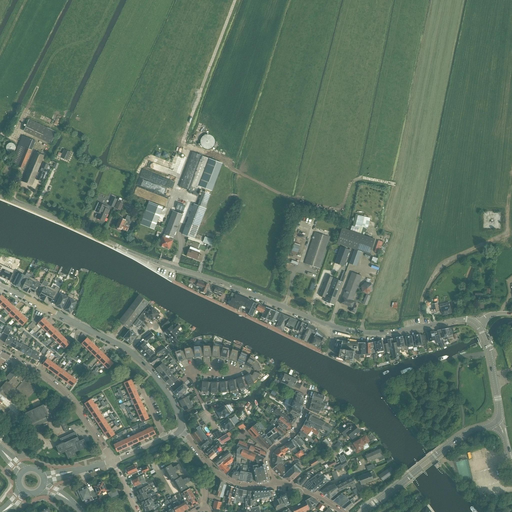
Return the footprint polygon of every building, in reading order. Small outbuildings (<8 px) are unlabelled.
[(24,130),(51,143),(57,131),(30,119),(24,130)] [(203,148),(204,148),(205,149),(206,149),(207,149),(208,149),(209,149),(210,149),(211,148),(212,148),(212,147),(213,147),(214,146),(214,145),(215,144),(215,143),(215,142),(215,141),(215,140),(215,139),(214,139),(214,138),(213,137),(212,136),(211,135),(210,135),(209,135),(208,134),(207,134),(206,135),(205,135),(204,135),(203,136),(202,137),(201,138),(201,139),(200,140),(200,141),(200,142),(200,143),(200,144),(201,144),(201,145),(201,146),(202,146),(202,147),(203,148)] [(18,166),(24,169),(35,141),(22,136),(11,163),(18,166)] [(15,147),(15,146),(15,145),(14,144),(13,144),(13,143),(12,143),(11,143),(10,143),(9,143),(8,143),(8,144),(7,144),(7,145),(6,145),(6,146),(6,147),(6,148),(6,149),(6,150),(7,151),(8,152),(9,152),(10,152),(11,153),(11,152),(12,152),(13,152),(14,151),(15,150),(15,149),(15,148),(15,147)] [(59,152),(57,156),(66,160),(68,156),(70,152),(64,149),(64,150),(62,154),(59,152)] [(24,174),(22,181),(32,185),(36,175),(37,172),(44,156),(35,152),(27,171),(25,175),(24,174)] [(193,152),(179,187),(189,191),(188,193),(197,196),(198,194),(201,187),(212,159),(193,152)] [(221,163),(212,159),(201,187),(211,190),(221,163)] [(37,172),(36,175),(38,176),(36,180),(41,182),(44,175),(48,165),(43,163),(39,173),(37,172)] [(194,204),(182,234),(194,239),(206,209),(205,208),(210,195),(202,192),(197,205),(194,204)] [(149,202),(140,224),(154,230),(156,225),(159,226),(160,223),(157,222),(163,207),(149,202)] [(98,203),(95,211),(99,213),(97,218),(104,222),(109,210),(107,209),(108,207),(102,204),(102,205),(98,203)] [(163,237),(159,245),(160,245),(160,247),(162,247),(163,247),(169,249),(182,215),(173,211),(163,237)] [(353,227),(358,228),(361,216),(356,215),(353,227)] [(121,228),(127,231),(132,218),(127,216),(125,221),(120,218),(116,227),(117,229),(119,230),(121,229),(121,228)] [(342,228),(336,243),(354,249),(361,252),(366,253),(369,255),(375,240),(361,235),(361,233),(362,230),(363,227),(359,226),(357,233),(347,230),(342,228)] [(315,233),(312,242),(304,264),(319,269),(329,238),(315,233)] [(295,234),(293,239),(303,242),(305,237),(295,234)] [(215,241),(205,237),(203,242),(213,246),(215,241)] [(300,245),(294,243),(291,252),(297,254),(300,245)] [(189,249),(186,256),(197,259),(199,253),(200,251),(190,247),(190,249),(189,249)] [(335,263),(343,266),(350,250),(341,247),(335,263)] [(354,249),(349,264),(356,266),(361,252),(354,249)] [(0,264),(0,272),(1,273),(0,274),(0,276),(9,281),(14,270),(0,264)] [(12,279),(15,280),(13,284),(19,287),(25,276),(16,271),(12,279)] [(356,307),(356,306),(355,305),(356,303),(354,302),(352,301),(361,276),(351,272),(342,297),(339,303),(351,308),(350,311),(355,313),(356,307)] [(23,290),(27,292),(34,279),(30,277),(30,278),(25,276),(21,283),(24,284),(22,289),(24,290),(23,290)] [(327,276),(319,296),(324,298),(325,297),(326,298),(324,302),(333,305),(343,282),(340,281),(334,278),(327,295),(326,294),(332,278),(327,276)] [(36,290),(38,291),(42,284),(37,282),(38,281),(34,279),(27,292),(31,294),(31,293),(33,294),(36,290)] [(198,281),(196,286),(201,288),(200,291),(205,294),(209,285),(198,281)] [(40,299),(44,301),(51,288),(47,286),(47,287),(42,284),(38,291),(41,293),(39,297),(41,298),(40,299)] [(52,298),(55,300),(59,293),(58,292),(60,289),(56,287),(54,289),(51,288),(44,301),(48,303),(48,302),(50,303),(52,298)] [(213,292),(222,296),(224,290),(216,287),(213,292)] [(61,309),(64,304),(68,296),(64,294),(63,295),(59,293),(55,300),(58,301),(56,306),(58,306),(57,307),(61,309)] [(68,296),(64,304),(67,305),(64,310),(66,311),(66,312),(70,314),(73,307),(74,307),(76,304),(75,303),(76,300),(73,299),(74,296),(69,293),(68,296)] [(236,303),(239,296),(232,293),(229,300),(230,301),(228,305),(238,309),(239,309),(240,307),(239,307),(240,305),(236,303)] [(139,295),(122,317),(118,322),(128,329),(148,302),(139,295)] [(248,300),(239,296),(236,303),(240,305),(244,307),(248,300)] [(1,305),(5,309),(10,304),(6,300),(1,305)] [(252,302),(248,300),(244,307),(249,309),(252,302)] [(252,316),(253,317),(258,304),(254,302),(248,315),(252,317),(252,316)] [(441,308),(443,315),(452,313),(449,303),(438,305),(438,303),(432,304),(434,313),(440,311),(439,309),(441,308)] [(5,309),(9,313),(14,308),(10,304),(5,309)] [(256,310),(263,314),(265,308),(261,306),(258,304),(253,317),(255,314),(254,314),(256,310)] [(146,308),(138,318),(143,322),(145,319),(143,317),(145,315),(153,321),(155,318),(158,321),(161,316),(158,314),(159,313),(158,312),(158,311),(155,309),(154,310),(151,307),(148,310),(146,308)] [(261,317),(268,320),(273,311),(266,307),(266,308),(265,308),(263,314),(261,317)] [(9,313),(14,317),(19,312),(14,308),(9,313)] [(273,311),(268,320),(273,322),(271,325),(274,327),(281,314),(273,311)] [(14,317),(18,321),(23,316),(19,312),(14,317)] [(284,327),(290,317),(282,314),(275,327),(282,331),(284,327)] [(23,316),(18,321),(22,325),(27,320),(23,316)] [(297,320),(290,317),(284,327),(285,327),(291,330),(292,331),(297,320)] [(43,318),(38,323),(43,328),(48,323),(43,318)] [(166,319),(160,324),(163,328),(169,323),(166,319)] [(302,329),(305,330),(308,325),(308,324),(307,325),(305,324),(298,321),(295,329),(301,332),(302,329)] [(48,323),(43,328),(47,332),(52,327),(48,323)] [(167,339),(174,345),(178,341),(175,338),(180,332),(178,329),(180,327),(176,323),(174,325),(173,324),(166,331),(170,336),(167,339)] [(311,332),(313,333),(315,328),(308,325),(305,330),(301,339),(306,342),(311,332)] [(49,334),(47,336),(49,338),(51,336),(56,331),(52,327),(47,332),(49,334)] [(450,328),(444,329),(445,332),(446,332),(448,339),(453,337),(452,335),(451,333),(454,332),(453,327),(450,328)] [(315,334),(314,336),(322,340),(324,335),(317,329),(315,328),(313,333),(315,334)] [(444,329),(438,330),(438,331),(441,340),(442,340),(442,338),(444,337),(445,340),(448,339),(446,332),(445,332),(444,329)] [(123,338),(130,343),(130,344),(130,343),(134,339),(135,339),(137,337),(136,336),(136,335),(136,334),(134,332),(133,333),(129,330),(123,338)] [(56,331),(51,336),(56,340),(61,335),(56,331)] [(431,331),(427,332),(429,342),(435,341),(436,344),(441,341),(441,340),(438,331),(434,332),(434,331),(431,331)] [(144,338),(146,341),(154,335),(151,332),(144,338)] [(415,335),(415,336),(417,346),(417,345),(422,345),(422,346),(426,345),(424,335),(421,335),(420,334),(418,335),(418,334),(415,334),(415,335)] [(61,335),(56,340),(60,344),(65,339),(61,335)] [(4,343),(10,346),(15,337),(12,336),(11,338),(8,337),(4,343)] [(322,340),(314,336),(314,337),(310,344),(319,348),(322,340)] [(398,341),(398,342),(399,347),(401,346),(402,351),(403,351),(404,351),(404,350),(408,350),(408,347),(406,338),(403,339),(403,336),(397,338),(394,338),(395,342),(398,341)] [(406,337),(406,338),(408,347),(413,346),(413,348),(417,347),(417,345),(417,346),(415,336),(412,337),(412,336),(409,336),(406,336),(406,337)] [(10,346),(15,348),(18,342),(16,341),(17,339),(15,337),(10,346)] [(82,343),(86,348),(91,343),(87,338),(82,343)] [(399,347),(398,342),(393,343),(393,338),(388,339),(389,346),(391,346),(393,357),(400,355),(399,347)] [(65,339),(60,344),(64,348),(69,344),(69,343),(65,339)] [(366,354),(365,343),(358,343),(343,341),(337,340),(335,350),(340,352),(339,357),(340,357),(346,360),(346,362),(353,363),(354,357),(355,357),(355,358),(356,359),(358,360),(358,359),(359,358),(360,358),(364,358),(364,355),(366,355),(366,354)] [(375,342),(377,354),(385,353),(382,340),(375,342)] [(137,349),(142,354),(148,348),(146,345),(146,344),(144,341),(141,344),(141,345),(137,349)] [(25,343),(22,342),(21,344),(18,342),(15,348),(21,351),(24,345),(25,343)] [(371,343),(365,343),(366,354),(366,356),(370,355),(370,353),(374,353),(374,342),(371,343)] [(86,348),(91,352),(95,347),(91,343),(86,348)] [(195,358),(203,357),(203,344),(203,347),(200,347),(199,346),(195,347),(195,345),(193,345),(195,358)] [(212,357),(213,344),(213,347),(209,347),(209,346),(205,346),(205,344),(203,344),(203,357),(212,357)] [(212,357),(220,358),(223,346),(223,345),(222,349),(219,348),(219,346),(214,346),(214,345),(213,344),(212,357)] [(21,351),(26,354),(29,348),(24,345),(21,351)] [(186,359),(195,358),(193,345),(194,348),(190,349),(190,347),(185,348),(185,347),(184,347),(186,359)] [(156,352),(158,355),(167,349),(164,346),(156,352)] [(226,359),(229,359),(232,348),(231,350),(228,349),(228,348),(224,347),(224,346),(223,346),(220,358),(226,359)] [(26,354),(31,357),(34,351),(36,348),(33,347),(32,349),(29,348),(26,354)] [(91,352),(95,356),(100,351),(95,347),(91,352)] [(186,359),(184,347),(184,350),(181,351),(181,350),(176,351),(176,350),(174,350),(178,362),(186,359)] [(148,348),(142,354),(146,359),(150,355),(151,356),(154,353),(152,350),(151,351),(148,348)] [(236,362),(237,362),(242,351),(242,350),(240,353),(237,352),(238,351),(233,349),(234,348),(232,348),(229,359),(236,362)] [(34,351),(31,357),(36,360),(40,354),(34,351)] [(95,356),(99,360),(104,355),(100,351),(95,356)] [(242,365),(244,366),(251,355),(249,357),(246,355),(247,354),(242,353),(243,351),(242,351),(237,362),(242,365)] [(99,360),(104,364),(109,359),(104,355),(99,360)] [(251,355),(244,366),(250,369),(250,368),(252,367),(254,371),(261,369),(258,365),(259,364),(255,360),(255,359),(251,357),(252,355),(251,355)] [(148,361),(153,365),(159,361),(156,356),(148,361)] [(43,365),(48,368),(52,363),(47,359),(43,365)] [(109,359),(104,364),(107,368),(108,368),(113,363),(109,359)] [(48,368),(53,372),(57,366),(52,363),(48,368)] [(162,363),(156,368),(159,373),(166,367),(162,363)] [(53,372),(58,375),(62,370),(57,366),(53,372)] [(166,367),(159,373),(163,377),(169,372),(171,370),(167,366),(166,367)] [(0,400),(2,402),(6,398),(0,393),(0,392),(2,390),(6,393),(9,396),(14,400),(14,401),(15,400),(19,395),(20,396),(26,401),(36,389),(30,384),(31,383),(25,378),(24,379),(23,380),(19,377),(16,374),(12,370),(10,372),(6,377),(10,381),(8,382),(7,381),(6,381),(0,388),(0,400)] [(58,375),(63,379),(67,373),(62,370),(58,375)] [(169,372),(163,377),(166,381),(173,376),(169,372)] [(249,373),(244,376),(249,387),(250,387),(250,385),(254,383),(253,383),(259,379),(257,378),(261,374),(254,372),(252,375),(250,374),(249,373)] [(63,379),(67,382),(71,377),(67,373),(63,379)] [(281,382),(287,385),(290,377),(284,374),(284,375),(283,377),(281,382)] [(173,376),(166,381),(170,385),(176,380),(173,376)] [(244,376),(236,379),(240,391),(241,390),(241,389),(245,387),(245,386),(248,385),(249,387),(244,376)] [(71,377),(67,382),(72,386),(76,380),(71,377)] [(290,377),(287,385),(293,387),(294,387),(295,387),(299,389),(301,385),(295,383),(296,383),(297,381),(296,380),(297,379),(290,377)] [(236,379),(227,381),(230,393),(232,392),(231,391),(236,390),(236,389),(239,388),(240,391),(236,379)] [(124,383),(127,388),(133,386),(131,380),(124,383)] [(211,394),(211,382),(210,382),(202,381),(202,383),(198,382),(198,384),(198,385),(198,386),(198,387),(198,388),(199,389),(200,391),(200,392),(201,392),(207,393),(207,392),(211,391),(211,394)] [(227,381),(219,382),(221,394),(222,394),(222,393),(226,392),(226,391),(229,390),(230,393),(227,381)] [(219,382),(211,382),(211,394),(212,394),(212,393),(217,393),(217,392),(220,391),(220,394),(221,394),(219,382)] [(173,392),(178,398),(183,394),(184,394),(185,393),(186,391),(185,390),(186,389),(188,387),(184,383),(183,384),(173,392)] [(127,388),(129,394),(136,391),(133,386),(127,388)] [(129,394),(132,399),(138,396),(136,391),(129,394)] [(288,396),(285,403),(296,408),(301,411),(304,400),(303,400),(303,399),(303,398),(304,394),(296,391),(292,398),(288,396)] [(313,393),(312,399),(325,404),(327,404),(327,402),(323,401),(323,400),(324,400),(325,397),(324,397),(324,396),(313,393)] [(132,399),(134,405),(141,402),(138,396),(132,399)] [(179,401),(182,406),(189,402),(187,397),(179,401)] [(85,403),(88,408),(94,405),(91,399),(85,403)] [(312,399),(310,404),(323,409),(324,408),(326,409),(327,405),(325,404),(312,399)] [(31,424),(33,428),(58,416),(51,402),(44,405),(43,404),(24,413),(29,425),(31,424)] [(134,405),(137,410),(143,407),(141,402),(134,405)] [(189,402),(182,406),(185,411),(192,407),(189,402)] [(301,411),(293,407),(285,403),(284,405),(291,410),(290,413),(298,418),(301,411)] [(323,409),(310,404),(309,410),(319,414),(320,411),(322,412),(323,409)] [(94,405),(88,408),(92,413),(97,410),(97,409),(99,408),(97,406),(96,407),(94,405)] [(218,414),(220,419),(224,417),(229,414),(229,413),(231,412),(226,405),(224,406),(216,411),(218,414)] [(275,406),(272,409),(276,412),(293,426),(297,419),(292,415),(291,415),(289,417),(279,408),(275,406)] [(137,410),(139,416),(146,413),(143,407),(137,410)] [(272,410),(270,412),(273,414),(274,413),(278,416),(277,417),(279,418),(277,421),(279,423),(283,426),(288,431),(292,426),(275,412),(276,412),(272,409),(272,410)] [(92,413),(95,418),(101,415),(97,410),(92,413)] [(309,412),(305,421),(319,427),(328,431),(328,429),(332,431),(335,428),(330,426),(330,425),(324,423),(324,422),(319,420),(320,417),(316,415),(309,412)] [(146,413),(139,416),(142,421),(148,418),(146,413)] [(95,418),(98,423),(104,419),(101,415),(95,418)] [(222,427),(224,432),(229,430),(233,426),(235,425),(230,418),(228,419),(221,424),(222,427)] [(64,419),(60,421),(65,432),(69,431),(64,419)] [(98,423),(101,428),(107,424),(104,419),(98,423)] [(270,422),(275,427),(276,428),(284,435),(287,432),(281,427),(281,428),(277,424),(272,420),(270,422)] [(305,421),(304,425),(310,428),(319,433),(319,432),(317,431),(319,427),(305,421)] [(253,426),(258,433),(270,446),(273,444),(272,443),(265,435),(261,430),(256,423),(253,426)] [(345,424),(339,429),(343,435),(355,425),(353,423),(353,424),(351,423),(349,423),(347,423),(346,424),(345,423),(345,424)] [(101,428),(105,433),(111,429),(107,424),(101,428)] [(304,425),(300,430),(307,436),(311,431),(317,435),(319,433),(310,428),(304,425)] [(355,425),(343,435),(345,437),(348,434),(353,441),(357,438),(356,436),(355,435),(359,431),(355,425)] [(191,434),(198,444),(199,443),(204,439),(205,440),(208,438),(200,428),(201,428),(199,426),(196,428),(197,430),(192,434),(191,434)] [(148,427),(146,428),(147,430),(150,436),(155,434),(152,427),(149,429),(148,427)] [(270,446),(258,433),(253,427),(249,431),(253,436),(254,435),(256,437),(259,441),(261,443),(267,449),(270,446)] [(275,427),(265,435),(272,443),(273,444),(278,441),(283,437),(284,435),(276,428),(275,427)] [(111,429),(105,433),(108,438),(114,435),(111,429)] [(147,430),(141,432),(144,439),(150,436),(147,430)] [(300,430),(297,434),(304,440),(306,437),(311,442),(313,441),(307,436),(300,430)] [(56,448),(57,448),(59,453),(59,454),(65,451),(68,458),(76,455),(74,452),(79,450),(80,450),(86,446),(86,447),(87,446),(84,441),(83,439),(79,441),(77,437),(78,437),(77,437),(75,432),(60,439),(62,444),(57,447),(56,447),(56,448)] [(141,432),(136,435),(139,441),(144,439),(141,432)] [(229,437),(227,433),(218,438),(221,444),(230,438),(229,437)] [(136,435),(130,437),(133,444),(139,441),(136,435)] [(297,435),(293,439),(297,445),(299,447),(300,448),(300,449),(301,450),(302,452),(303,453),(305,451),(303,449),(304,449),(301,445),(304,443),(297,435)] [(365,436),(360,439),(361,440),(359,441),(359,440),(353,443),(355,446),(353,447),(352,448),(352,449),(352,450),(353,451),(354,451),(355,451),(356,451),(357,452),(363,449),(364,450),(369,447),(366,443),(367,442),(368,440),(365,436)] [(130,437),(125,440),(128,446),(133,444),(130,437)] [(205,452),(207,455),(219,445),(221,443),(217,439),(216,438),(214,440),(216,442),(205,452)] [(206,439),(205,440),(199,445),(204,451),(208,447),(206,445),(209,443),(206,439)] [(291,441),(284,445),(289,449),(291,451),(296,448),(295,446),(297,445),(293,439),(291,441)] [(125,440),(119,442),(122,449),(128,446),(125,440)] [(239,441),(237,446),(244,449),(246,444),(239,441)] [(122,449),(119,442),(114,445),(117,451),(122,449)] [(246,444),(244,449),(256,454),(264,458),(265,458),(267,452),(261,450),(260,449),(260,450),(250,445),(246,444)] [(219,445),(207,455),(211,460),(212,460),(221,451),(219,449),(221,447),(219,445)] [(279,448),(273,453),(281,457),(284,455),(285,454),(284,454),(286,452),(289,449),(284,445),(279,448)] [(237,446),(236,458),(240,458),(242,458),(242,456),(250,460),(249,464),(249,465),(253,466),(257,465),(257,467),(263,466),(263,464),(264,464),(263,460),(264,458),(256,454),(244,449),(237,446)] [(225,452),(221,456),(225,460),(230,456),(231,455),(225,447),(224,448),(224,449),(223,450),(225,452)] [(364,454),(368,462),(369,462),(376,459),(383,456),(379,447),(364,454)] [(301,450),(295,455),(299,459),(300,458),(301,459),(305,456),(304,454),(303,453),(302,452),(301,450)] [(225,460),(217,466),(222,470),(224,472),(225,474),(230,469),(229,469),(230,468),(231,467),(228,464),(232,462),(232,458),(234,457),(234,453),(233,453),(231,455),(230,456),(225,460)] [(273,453),(272,458),(272,464),(279,463),(282,462),(281,459),(284,458),(284,455),(281,457),(273,453)] [(346,460),(343,454),(338,457),(341,463),(346,460)] [(214,462),(213,462),(217,466),(225,460),(221,456),(214,462)] [(232,478),(238,480),(240,472),(240,471),(243,465),(240,464),(236,462),(234,461),(233,464),(238,466),(236,472),(233,471),(232,478)] [(416,462),(416,463),(424,473),(426,472),(426,471),(418,461),(417,461),(416,462)] [(287,471),(281,477),(285,479),(286,478),(288,479),(288,481),(290,482),(291,481),(303,470),(298,465),(299,464),(298,462),(296,463),(289,470),(287,471)] [(279,463),(272,464),(273,468),(278,473),(281,477),(287,471),(279,463)] [(170,464),(163,468),(166,474),(180,466),(179,464),(172,467),(171,464),(170,464)] [(257,465),(253,466),(254,471),(256,479),(257,483),(256,483),(258,484),(265,482),(268,482),(269,480),(269,479),(268,479),(267,479),(266,475),(268,475),(267,474),(266,475),(265,472),(265,471),(267,471),(266,470),(265,466),(266,466),(265,465),(264,464),(263,464),(263,466),(257,467),(257,465)] [(126,469),(125,470),(127,472),(129,475),(130,475),(137,471),(139,474),(149,470),(150,469),(148,467),(147,467),(141,470),(140,468),(137,470),(135,466),(134,465),(126,469)] [(180,466),(166,474),(169,479),(171,478),(177,475),(175,472),(181,468),(180,466)] [(378,475),(383,481),(394,473),(390,467),(378,475)] [(294,483),(302,487),(307,481),(311,478),(313,477),(307,472),(306,474),(302,479),(299,477),(294,483)] [(359,480),(361,485),(373,480),(372,479),(376,478),(374,472),(371,474),(370,472),(358,477),(359,480)] [(307,481),(302,487),(303,486),(307,489),(313,482),(319,478),(317,474),(313,477),(311,478),(307,481)] [(313,482),(307,489),(314,493),(317,490),(321,487),(325,483),(327,484),(329,482),(323,475),(321,477),(319,478),(313,482)] [(133,484),(134,487),(140,484),(141,484),(146,482),(144,479),(143,476),(139,477),(131,481),(132,481),(131,482),(132,484),(133,484)] [(178,478),(173,481),(174,483),(176,486),(190,478),(188,476),(182,480),(181,478),(181,477),(180,477),(178,478)] [(190,478),(176,486),(179,492),(186,488),(187,487),(186,487),(185,484),(191,481),(190,478)] [(224,482),(218,478),(212,494),(215,495),(223,498),(226,486),(226,485),(224,484),(224,482)] [(336,486),(335,486),(336,487),(339,491),(355,482),(353,478),(343,483),(336,486)] [(99,494),(100,497),(103,495),(102,493),(106,491),(104,487),(102,482),(101,483),(101,482),(99,483),(99,484),(98,484),(98,483),(98,484),(97,485),(97,484),(97,485),(94,486),(98,494),(99,494)] [(320,492),(325,496),(336,487),(335,486),(336,486),(335,485),(334,484),(327,487),(320,491),(320,492)] [(137,492),(138,495),(145,492),(144,490),(149,487),(148,485),(136,491),(137,492)] [(78,491),(76,492),(78,498),(81,497),(83,501),(84,500),(85,504),(86,504),(87,507),(89,509),(97,505),(99,504),(93,491),(90,492),(88,488),(87,486),(83,488),(82,489),(81,489),(78,490),(78,491)] [(234,487),(229,486),(225,497),(228,498),(225,510),(227,511),(234,487)] [(336,487),(325,496),(329,499),(330,499),(339,491),(336,487)] [(190,489),(181,494),(183,498),(186,497),(192,493),(192,492),(191,491),(191,490),(190,489)] [(237,501),(236,502),(238,502),(238,501),(244,502),(245,499),(246,499),(247,491),(239,489),(237,498),(237,501)] [(274,490),(260,491),(260,499),(261,503),(262,505),(267,503),(273,501),(272,498),(276,497),(274,491),(274,490)] [(244,502),(244,504),(245,504),(245,507),(245,508),(245,509),(246,509),(253,507),(252,505),(252,502),(252,491),(247,491),(246,499),(245,499),(244,502)] [(260,491),(252,491),(252,502),(252,505),(253,507),(256,507),(255,504),(256,504),(255,500),(260,499),(260,491)] [(147,495),(145,492),(138,495),(139,499),(140,499),(141,501),(155,494),(154,492),(147,495)] [(187,499),(185,501),(186,502),(186,503),(195,497),(194,495),(193,494),(192,493),(186,497),(187,499)] [(276,497),(272,498),(273,501),(273,502),(276,509),(277,510),(290,503),(289,501),(288,498),(288,499),(286,494),(281,496),(281,495),(276,497)] [(333,501),(336,504),(343,498),(344,498),(344,497),(344,496),(345,497),(346,496),(344,494),(343,496),(341,494),(337,496),(333,501)] [(343,498),(336,504),(341,507),(349,500),(347,498),(348,497),(347,497),(346,496),(345,497),(344,496),(344,497),(344,498),(343,498)] [(175,497),(173,498),(175,501),(175,502),(180,511),(181,511),(185,510),(181,503),(179,505),(177,501),(175,497)] [(195,497),(186,503),(187,505),(190,504),(191,507),(194,505),(195,506),(197,505),(196,504),(197,503),(197,502),(195,497)] [(142,502),(141,502),(142,504),(141,504),(143,508),(153,503),(151,498),(142,502)] [(311,498),(305,501),(310,510),(311,509),(312,510),(314,508),(314,507),(315,507),(319,502),(311,498)] [(342,507),(341,507),(345,510),(346,511),(346,510),(355,503),(351,499),(342,507)] [(221,503),(215,501),(213,508),(219,509),(221,503)] [(310,510),(305,501),(291,507),(293,511),(305,511),(310,510)] [(153,503),(143,508),(144,508),(146,511),(154,508),(158,506),(157,504),(154,505),(153,503)] [(316,507),(321,510),(322,511),(324,508),(325,507),(319,503),(316,507)]
